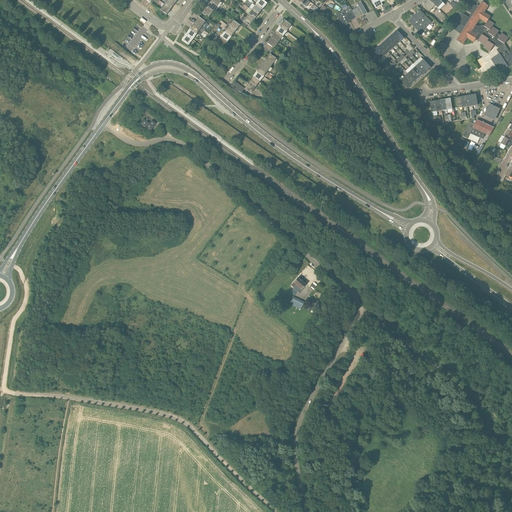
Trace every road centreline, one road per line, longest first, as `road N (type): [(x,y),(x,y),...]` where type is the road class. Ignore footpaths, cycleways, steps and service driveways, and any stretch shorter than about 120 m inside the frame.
road 1 (unclassified): [(306,511),(294,457),(297,428),(358,316),(358,302),(183,144),(129,142),(103,123)]
road 2 (residential): [(424,191),(327,44),(284,3)]
road 3 (primary): [(385,214),(276,146),(197,79)]
road 4 (track): [(203,441),(203,411),(247,299)]
road 5 (primary): [(19,244),(103,123)]
